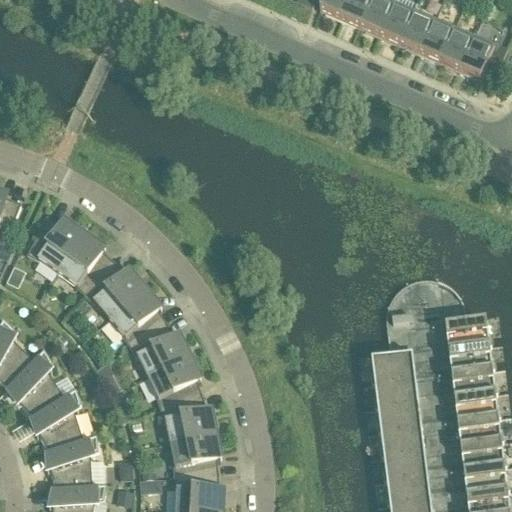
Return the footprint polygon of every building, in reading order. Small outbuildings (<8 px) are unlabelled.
[(316,5),(303,0),(299,0),(297,7),(312,14),(316,5)] [(327,0),(320,17),(341,26),(351,0),(327,0)] [(351,0),(341,26),(361,34),(374,2),(370,0),(351,0)] [(394,10),(380,43),(400,52),(416,14),(415,14),(418,8),(400,1),(396,11),(394,10)] [(374,2),(361,34),(380,43),(394,10),(374,2)] [(416,14),(400,52),(420,60),(436,23),(416,14)] [(436,23),(420,60),(440,69),(456,31),(436,23)] [(456,31),(440,69),(460,77),(476,40),(456,31)] [(476,40),(460,77),(480,86),(485,74),(498,77),(508,54),(476,40)] [(0,197),(0,248),(5,251),(22,210),(10,205),(7,204),(8,199),(0,197)] [(40,266),(58,279),(85,240),(65,226),(62,230),(48,222),(27,261),(39,267),(40,266)] [(85,240),(58,279),(77,292),(76,293),(85,301),(115,268),(103,258),(106,254),(85,240)] [(115,268),(85,301),(94,309),(95,308),(110,325),(146,294),(129,275),(126,278),(115,268)] [(146,294),(110,325),(124,342),(123,343),(130,353),(167,329),(158,316),(162,313),(146,294)] [(392,322),(393,329),(412,327),(411,320),(392,322)] [(445,325),(448,354),(489,350),(486,325),(458,329),(457,323),(445,325)] [(0,330),(0,386),(9,392),(34,366),(11,344),(15,336),(4,326),(4,325),(3,325),(0,330)] [(167,329),(130,353),(137,364),(138,363),(148,383),(190,362),(179,340),(175,342),(173,339),(167,329)] [(448,354),(451,379),(492,374),(489,350),(448,354)] [(190,362),(148,383),(158,403),(156,404),(160,415),(203,401),(197,387),(201,384),(218,377),(208,354),(190,362)] [(372,364),(374,385),(415,380),(412,354),(399,355),(400,360),(372,364)] [(9,392),(6,395),(33,422),(64,403),(64,402),(47,375),(53,369),(45,356),(44,355),(34,366),(9,392)] [(451,379),(454,403),(495,399),(492,374),(451,379)] [(415,380),(374,385),(377,410),(418,405),(415,380)] [(100,382),(89,387),(94,399),(106,393),(100,382)] [(104,389),(110,399),(121,394),(115,383),(104,389)] [(29,424),(49,456),(50,457),(84,446),(84,445),(74,415),(81,410),(77,396),(64,402),(64,403),(33,422),(29,424)] [(454,403),(457,428),(498,423),(495,399),(454,403)] [(203,401),(160,415),(164,427),(166,427),(170,449),(217,439),(212,415),(207,416),(206,412),(203,401)] [(418,405),(377,410),(380,435),(421,430),(418,405)] [(123,428),(127,427),(131,425),(126,412),(118,414),(123,428)] [(457,428),(460,452),(501,447),(498,423),(457,428)] [(421,430),(380,435),(384,460),(424,455),(421,430)] [(217,439),(170,449),(175,471),(174,471),(174,483),(219,480),(218,468),(217,464),(222,463),(217,439)] [(50,457),(49,456),(45,458),(56,494),(92,492),(92,491),(90,460),(99,457),(98,442),(98,441),(84,445),(84,446),(50,457)] [(460,452),(463,477),(504,472),(501,447),(460,452)] [(424,455),(384,460),(387,485),(428,479),(424,455)] [(121,486),(133,486),(132,467),(120,468),(121,486)] [(463,477),(466,501),(506,496),(504,472),(463,477)] [(142,477),(143,485),(155,485),(154,476),(142,477)] [(428,479),(387,485),(390,509),(431,504),(428,479)] [(219,480),(174,483),(175,495),(177,495),(175,511),(223,511),(224,495),(219,495),(219,491),(219,480)] [(140,487),(141,500),(149,500),(148,487),(140,487)] [(56,494),(52,494),(52,511),(107,511),(108,508),(104,506),(107,492),(107,491),(92,491),(92,492),(56,494)] [(116,506),(132,509),(134,497),(119,494),(116,506)] [(466,501),(466,511),(508,511),(506,496),(466,501)]
